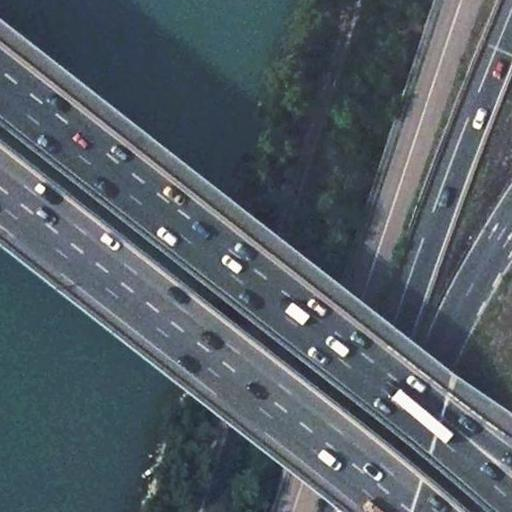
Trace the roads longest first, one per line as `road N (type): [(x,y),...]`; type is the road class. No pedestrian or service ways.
road 1 (motorway): [(442,427),(0,81)]
road 2 (unclassified): [(461,0),(294,511)]
road 3 (track): [(186,511),(348,0)]
road 4 (motorway): [(0,187),(414,511)]
road 5 (motorway): [(511,38),(417,286),(344,511)]
road 6 (trunk): [(389,511),(441,351),(511,219)]
